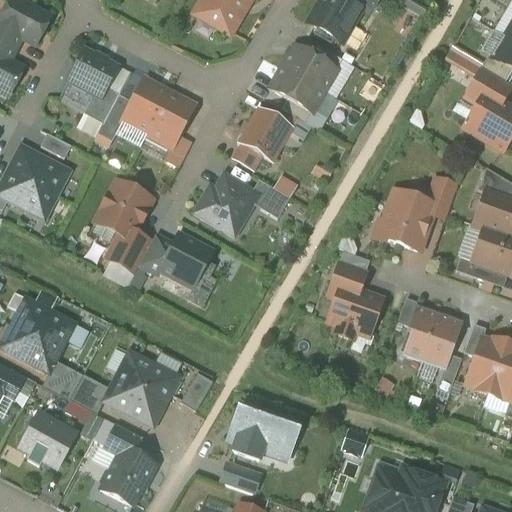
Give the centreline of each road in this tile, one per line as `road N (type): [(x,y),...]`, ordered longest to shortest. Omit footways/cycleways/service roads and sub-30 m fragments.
road 1 (residential): [(231,94),(81,4)]
road 2 (residential): [(386,271),(511,316)]
road 3 (residential): [(23,113),(81,4)]
